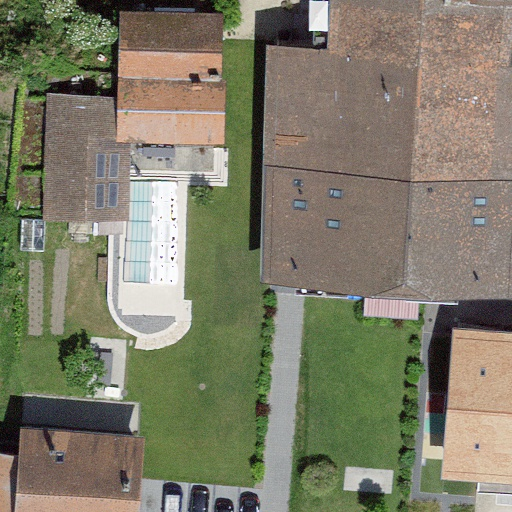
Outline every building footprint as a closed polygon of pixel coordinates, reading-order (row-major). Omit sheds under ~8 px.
[(511,55),(510,56),(511,0),(330,0),(329,39),(269,37),(264,158),(511,168),(511,55)] [(216,144),(225,17),(107,9),(102,94),(44,90),(36,216),(122,222),(127,139),(216,144)] [(511,168),(264,158),(260,278),(511,287),(511,168)] [(511,325),(453,321),(441,470),(511,476),(511,325)] [(9,452),(0,450),(0,511),(127,511),(133,434),(11,426),(9,452)]
